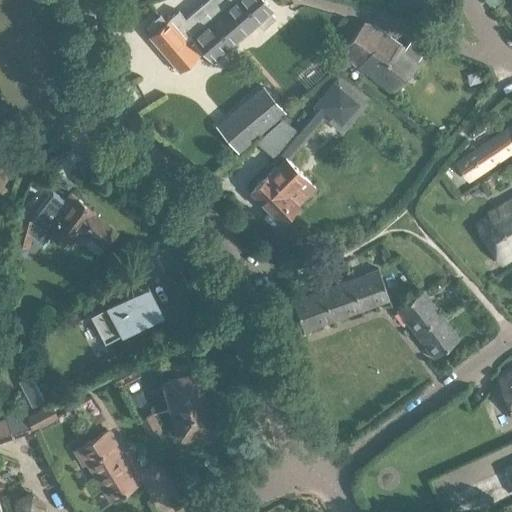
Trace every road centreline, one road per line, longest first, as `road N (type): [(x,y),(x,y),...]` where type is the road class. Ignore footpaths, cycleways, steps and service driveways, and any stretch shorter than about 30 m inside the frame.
road 1 (residential): [(299,461),(280,430),(220,234),(104,101),(90,74),(82,0)]
road 2 (residential): [(327,480),(511,342)]
road 3 (residential): [(310,0),(501,56)]
